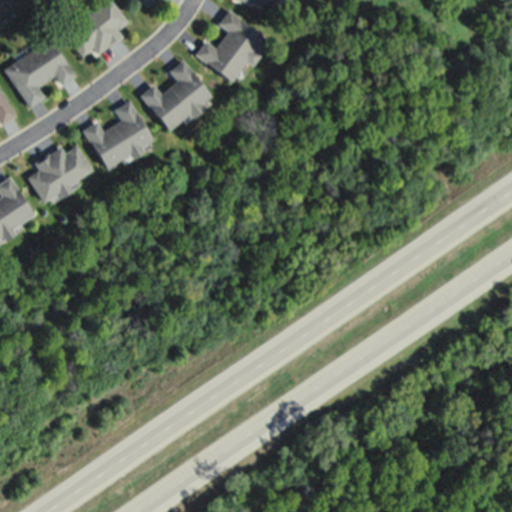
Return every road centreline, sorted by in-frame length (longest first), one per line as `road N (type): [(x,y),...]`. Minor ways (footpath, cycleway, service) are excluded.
road 1 (primary): [(511,194),(48,511)]
road 2 (primary): [(143,511),(511,252)]
road 3 (residential): [(198,0),(154,55),(0,162)]
